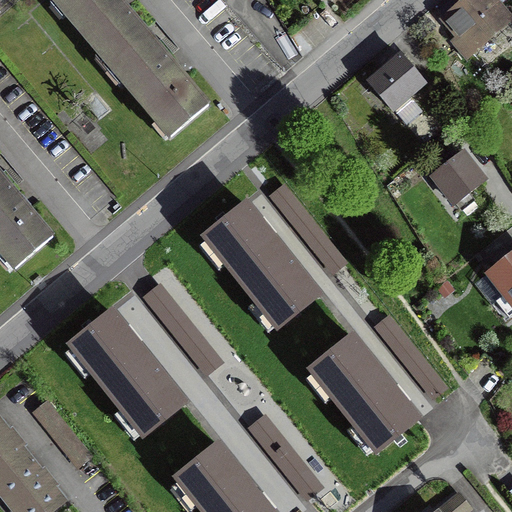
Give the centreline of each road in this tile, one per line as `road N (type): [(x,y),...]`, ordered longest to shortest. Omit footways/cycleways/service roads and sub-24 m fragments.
road 1 (residential): [(0,355),(421,0)]
road 2 (unknown): [(143,278),(232,393),(302,511)]
